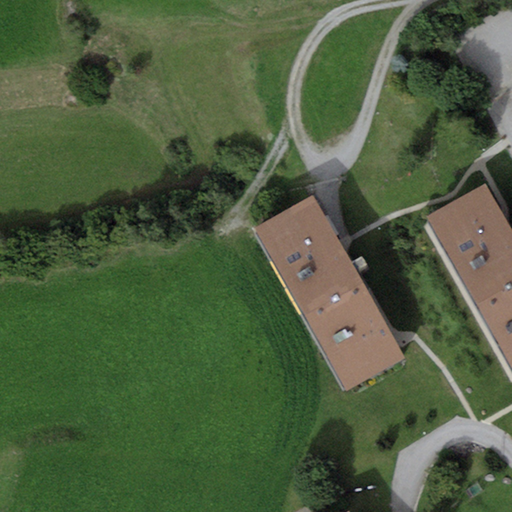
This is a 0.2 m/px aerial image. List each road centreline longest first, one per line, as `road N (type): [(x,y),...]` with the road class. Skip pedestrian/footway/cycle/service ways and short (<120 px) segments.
road 1 (track): [(397,0),(345,9),(316,35),(291,109),(303,141),(320,151),(344,146),(363,122),(407,11)]
road 2 (track): [(404,511),(410,468),(436,439),(481,434),(511,459)]
road 3 (track): [(345,9),(192,20)]
